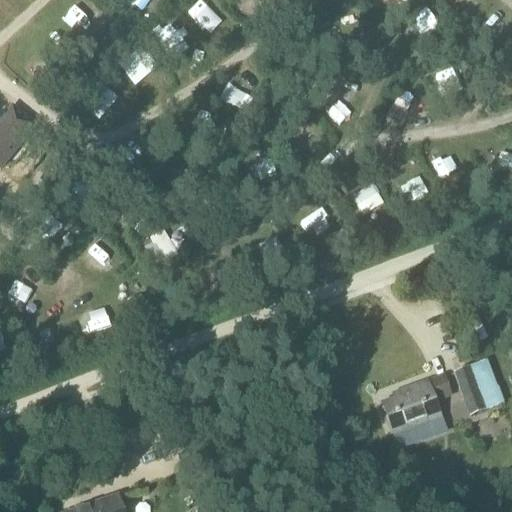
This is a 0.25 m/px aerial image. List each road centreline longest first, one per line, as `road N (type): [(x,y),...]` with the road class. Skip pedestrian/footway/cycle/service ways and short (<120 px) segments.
road 1 (track): [(511,221),(0,413)]
road 2 (unknown): [(511,115),(235,187),(125,163),(79,139)]
